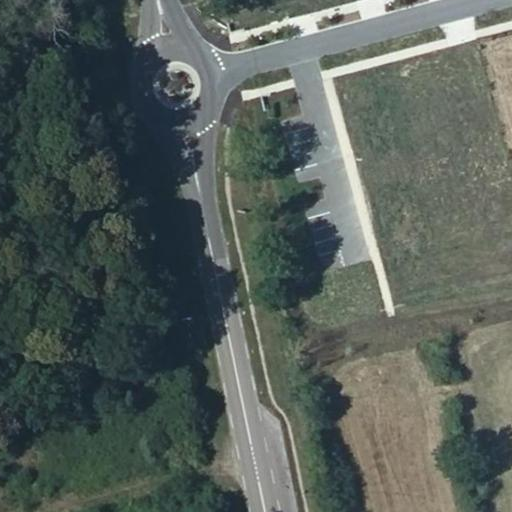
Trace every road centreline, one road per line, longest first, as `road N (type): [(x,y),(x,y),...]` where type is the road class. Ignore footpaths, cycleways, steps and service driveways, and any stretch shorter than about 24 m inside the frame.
road 1 (tertiary): [(181,122),(263,511)]
road 2 (residential): [(214,78),(505,0)]
